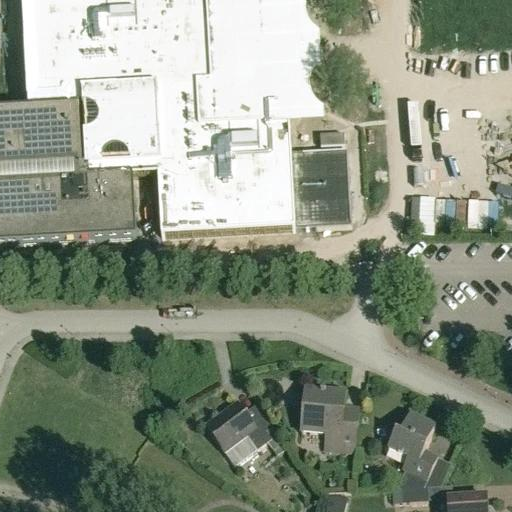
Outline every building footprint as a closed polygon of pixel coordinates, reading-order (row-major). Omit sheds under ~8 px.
[(0,252),(136,245),(132,170),(89,172),(86,113),(83,113),(83,102),(154,98),(162,243),(352,233),(348,157),(290,160),(289,130),(286,131),(288,119),(287,108),(284,97),(283,98),(284,100),(258,101),(257,92),(287,90),(281,0),(37,0),(31,0),(37,104),(69,102),(70,114),(0,117),(0,252)] [(324,456),(354,459),(358,413),(343,412),(344,397),(305,393),(301,437),(326,440),(324,456)] [(204,433),(223,458),(246,440),(257,455),(278,440),(263,420),(251,429),(236,409),(204,433)] [(395,437),(387,454),(407,463),(402,476),(404,477),(397,493),(424,492),(438,462),(424,456),(435,432),(409,420),(400,439),(395,437)] [(397,493),(392,493),(393,507),(430,505),(430,492),(424,492),(397,493)] [(447,511),(485,511),(485,501),(447,504),(447,511)]
